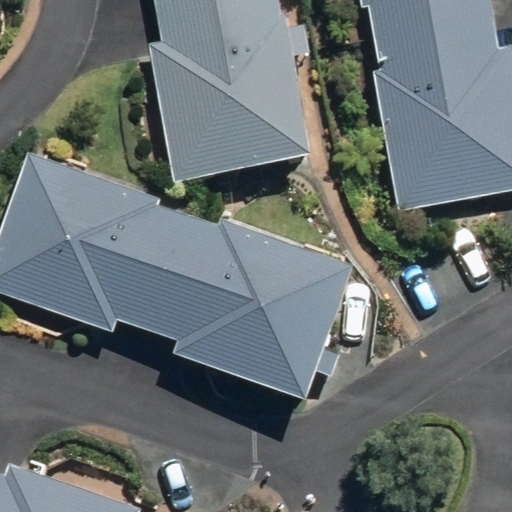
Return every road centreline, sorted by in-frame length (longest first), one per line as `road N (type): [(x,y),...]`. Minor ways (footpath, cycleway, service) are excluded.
road 1 (residential): [(0,351),(245,432),(301,436),(330,430),(511,317)]
road 2 (residential): [(70,0),(68,24),(37,76),(0,109)]
